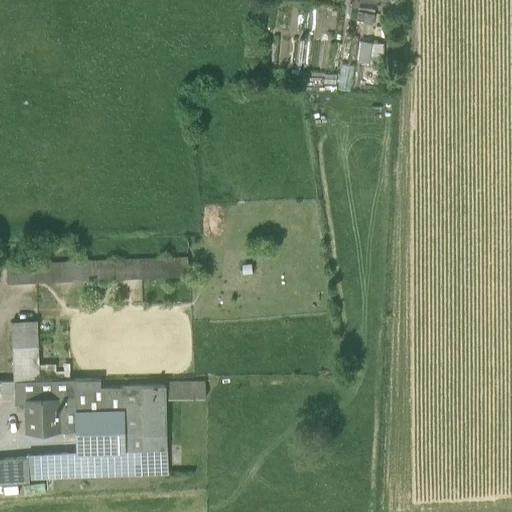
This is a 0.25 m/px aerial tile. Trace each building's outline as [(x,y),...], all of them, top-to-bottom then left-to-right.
[(358,42),(358,60),(378,61),(379,42),(358,42)] [(337,87),(349,89),(353,66),(341,63),(337,87)] [(7,265),(8,282),(188,274),(187,258),(7,265)] [(11,321),(14,380),(15,380),(39,380),(38,366),(37,321),(11,321)] [(50,379),(69,379),(70,364),(50,365),(50,379)] [(39,380),(50,379),(50,365),(38,366),(39,380)] [(167,472),(165,398),(165,384),(101,386),(101,379),(69,379),(50,379),(39,380),(15,380),(15,391),(15,403),(26,403),(27,432),(77,430),(78,452),(28,454),(28,457),(29,477),(167,472)] [(0,391),(15,391),(15,380),(14,380),(0,380),(0,391)] [(165,382),(165,384),(165,398),(205,398),(205,382),(165,382)] [(0,458),(0,483),(29,482),(29,477),(28,457),(0,458)]
